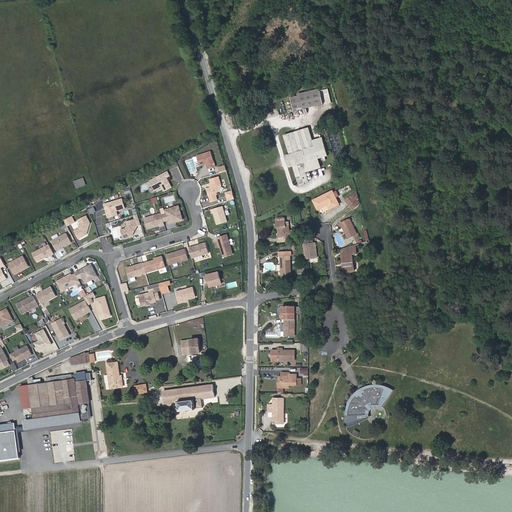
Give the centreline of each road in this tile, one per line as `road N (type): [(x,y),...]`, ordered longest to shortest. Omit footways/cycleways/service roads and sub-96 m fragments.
road 1 (secondary): [(250,300),(246,208),(185,0)]
road 2 (track): [(511,462),(249,442)]
road 3 (track): [(511,304),(481,301),(414,317),(369,346),(330,445)]
road 4 (secondary): [(246,511),(250,300)]
road 5 (track): [(511,204),(333,287)]
road 6 (residential): [(322,231),(333,287),(250,300)]
road 7 (unclassified): [(0,386),(128,329)]
road 8 (residential): [(109,257),(193,230),(189,192)]
road 9 (unclassified): [(128,329),(250,300)]
road 10 (residential): [(109,257),(87,253),(0,299)]
